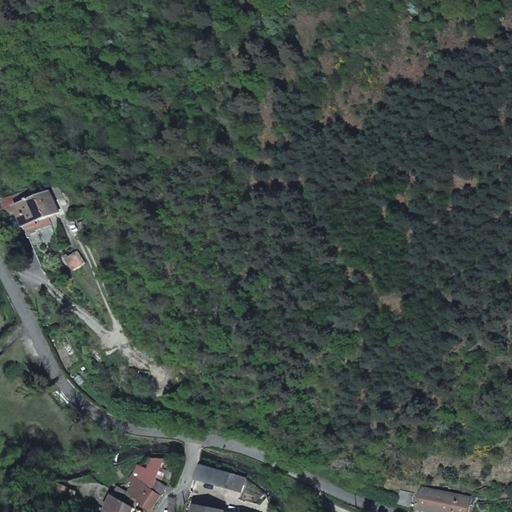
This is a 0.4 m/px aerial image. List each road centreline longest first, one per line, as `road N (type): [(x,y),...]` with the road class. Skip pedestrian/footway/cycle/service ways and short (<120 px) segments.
road 1 (residential): [(0,266),(76,401),(136,430),(194,439)]
road 2 (residential): [(194,439),(240,448),(394,511)]
